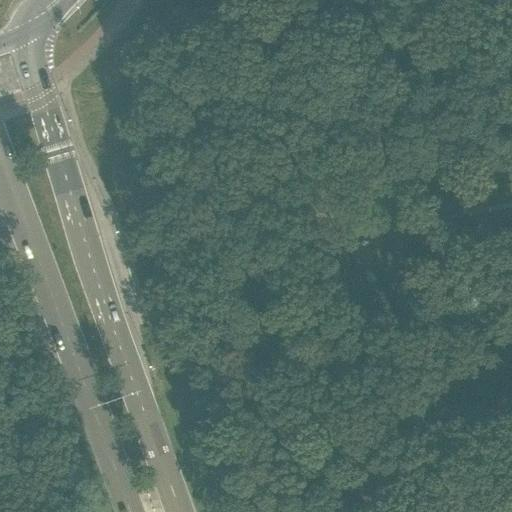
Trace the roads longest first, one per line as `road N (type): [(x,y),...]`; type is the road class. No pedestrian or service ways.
road 1 (primary): [(174,511),(39,87)]
road 2 (primary): [(0,162),(126,511)]
